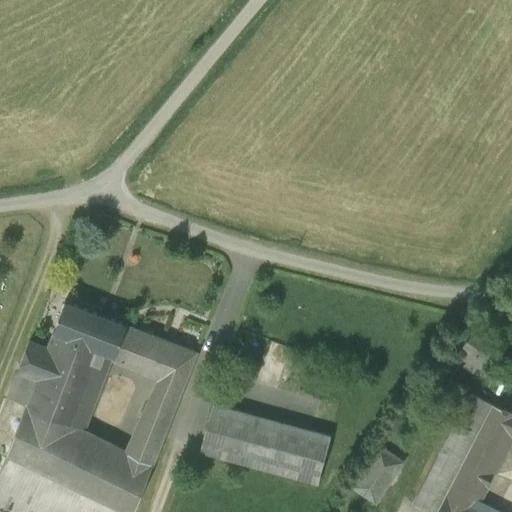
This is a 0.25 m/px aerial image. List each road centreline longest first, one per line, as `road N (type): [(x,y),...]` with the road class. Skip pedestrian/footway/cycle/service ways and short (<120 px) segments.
road 1 (unclassified): [(511,295),(461,298),(79,198)]
road 2 (unclassified): [(79,198),(121,169),(260,0)]
